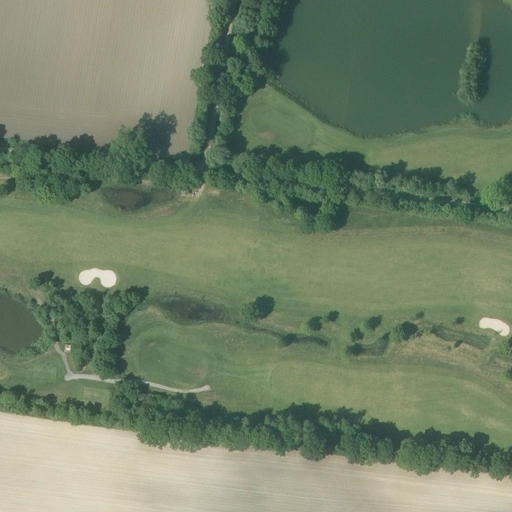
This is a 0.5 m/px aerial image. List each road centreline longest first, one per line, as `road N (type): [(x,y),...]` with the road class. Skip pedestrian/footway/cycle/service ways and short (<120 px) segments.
road 1 (unclassified): [(511,211),(213,175),(205,151),(233,0)]
road 2 (track): [(0,149),(213,175)]
